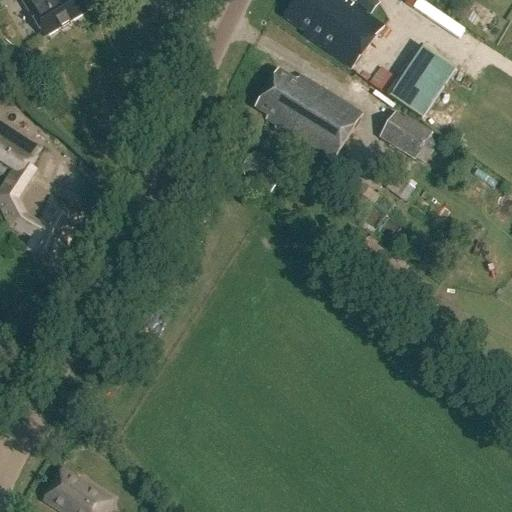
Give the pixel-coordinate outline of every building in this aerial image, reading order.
[(25,14),(39,38),(83,11),(76,0),(17,0),(26,13),(25,14)] [(345,0),(300,0),(287,18),(307,33),(305,35),(355,72),(388,28),(352,1),(350,3),(345,0)] [(387,99),(421,122),(455,71),(421,48),(387,99)] [(303,88),(281,74),(259,110),(269,116),(266,122),(278,129),(277,132),(333,168),(364,119),(306,83),(303,88)] [(374,142),(409,165),(425,140),(391,117),(374,142)] [(0,162),(12,171),(0,188),(0,207),(7,225),(32,240),(25,255),(48,266),(57,248),(63,250),(81,212),(48,195),(35,221),(23,213),(15,197),(38,162),(33,159),(39,150),(0,123),(0,162)] [(240,177),(257,191),(273,171),(255,157),(240,177)] [(38,500),(58,511),(103,511),(110,500),(56,468),(38,500)]
